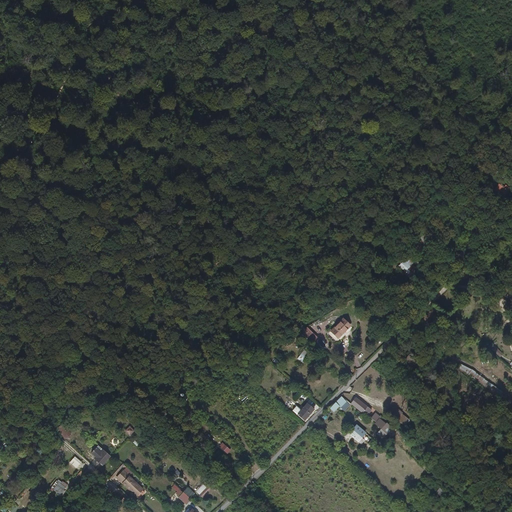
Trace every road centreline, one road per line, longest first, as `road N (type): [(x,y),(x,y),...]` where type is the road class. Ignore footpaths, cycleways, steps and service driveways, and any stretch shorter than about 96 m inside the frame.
road 1 (residential): [(218,511),(405,325)]
road 2 (track): [(405,325),(511,218)]
